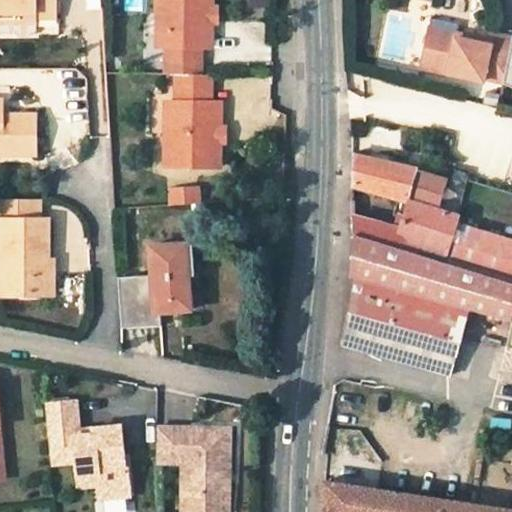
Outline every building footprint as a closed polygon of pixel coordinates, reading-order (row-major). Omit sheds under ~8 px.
[(56,13),(56,0),(0,0),(0,12),(36,12),(56,13)] [(168,13),(167,46),(167,52),(167,61),(203,61),(203,46),(203,40),(213,40),(214,21),(214,19),(209,19),(209,7),(214,7),(214,5),(213,0),(158,0),(158,14),(168,13)] [(218,21),(218,5),(214,5),(214,7),(209,7),(209,19),(214,19),(214,21),(218,21)] [(36,12),(0,12),(0,31),(16,31),(20,35),(32,35),(35,32),(35,24),(36,24),(36,12)] [(158,14),(157,45),(167,46),(168,13),(158,14)] [(454,39),(488,46),(489,41),(428,29),(426,36),(453,42),(454,39)] [(453,42),(426,36),(420,69),(482,81),(483,78),(502,82),(511,38),(491,34),(489,41),(488,46),(454,39),(453,42)] [(511,35),(511,38),(502,82),(502,84),(511,87),(511,35)] [(177,74),(203,74),(203,61),(167,61),(166,74),(177,74)] [(177,86),(212,87),(212,75),(203,74),(177,74),(177,86)] [(177,101),(177,134),(166,134),(166,167),(211,167),(211,161),(220,162),(221,108),(212,108),(212,102),(212,87),(177,86),(177,101)] [(1,152),(37,152),(37,112),(4,112),(4,96),(4,95),(0,95),(0,141),(2,142),(1,152)] [(167,101),(166,134),(177,134),(177,101),(167,101)] [(465,145),(462,165),(481,169),(485,148),(465,145)] [(444,180),(417,172),(418,167),(354,154),(353,186),(408,202),(409,200),(436,208),(444,180)] [(173,205),(201,203),(200,188),(172,190),(173,205)] [(0,238),(7,238),(7,287),(55,287),(56,269),(50,269),(51,215),(43,216),(44,196),(0,195),(0,238)] [(424,244),(447,251),(457,220),(458,214),(436,208),(409,200),(408,202),(400,227),(355,216),(356,237),(420,255),(424,244)] [(464,222),(457,220),(447,251),(444,263),(453,265),(464,222)] [(511,236),(464,222),(453,265),(511,282),(511,236)] [(511,320),(511,282),(453,265),(444,263),(356,237),(352,275),(468,308),(511,320)] [(7,287),(7,238),(0,238),(0,293),(55,293),(55,287),(7,287)] [(194,242),(153,245),(155,271),(157,309),(161,309),(191,307),(188,274),(196,273),(194,242)] [(157,309),(155,271),(119,273),(122,324),(163,322),(161,309),(157,309)] [(449,375),(468,308),(352,275),(343,344),(449,375)] [(0,427),(14,427),(9,381),(0,378),(0,427)] [(79,401),(48,404),(53,470),(78,468),(79,481),(99,479),(100,490),(101,505),(131,503),(129,474),(126,474),(123,433),(95,435),(96,441),(82,442),(82,436),(79,401)] [(233,428),(160,427),(160,462),(186,463),(184,511),(231,511),(232,485),(226,485),(226,475),(232,476),(233,428)] [(99,479),(79,481),(80,492),(100,490),(99,479)] [(511,511),(511,509),(325,482),(324,511),(511,511)]
